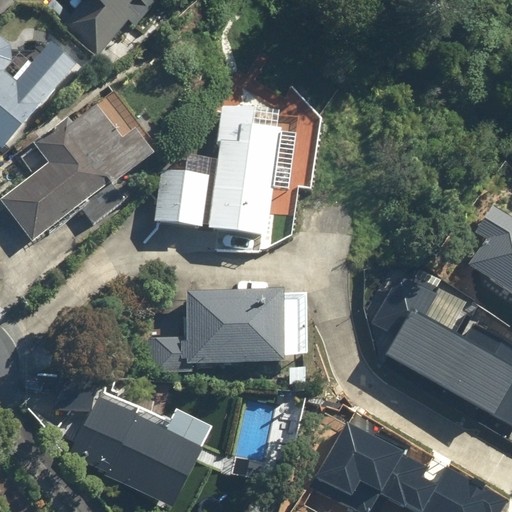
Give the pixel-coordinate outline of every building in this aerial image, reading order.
[(103,62),(159,0),(82,0),(84,2),(62,26),(103,62)] [(0,153),(2,155),(76,70),(50,47),(16,85),(4,74),(11,65),(12,50),(0,39),(0,153)] [(32,177),(0,201),(0,202),(33,246),(110,189),(111,191),(153,159),(134,133),(122,142),(97,109),(73,126),(68,120),(33,146),(35,149),(20,161),(32,177)] [(262,241),(266,242),(273,196),(287,197),(291,166),(277,164),(281,133),(253,130),(255,114),(221,110),(216,148),(221,149),(209,234),(216,235),(214,251),(259,257),(262,241)] [(483,239),(468,261),(511,290),(511,218),(491,205),(472,232),(483,239)] [(401,337),(389,357),(510,428),(511,424),(511,346),(472,323),(463,338),(427,316),(443,289),(401,264),(368,318),(401,337)] [(186,296),(186,340),(149,341),(150,371),(190,371),(190,369),(283,368),(282,295),(186,296)] [(164,511),(173,511),(203,455),(200,453),(203,447),(136,414),(133,420),(104,405),(73,466),(164,511)] [(348,428),(319,485),(370,511),(501,511),(508,499),(452,469),(441,490),(419,478),(424,468),(348,428)]
